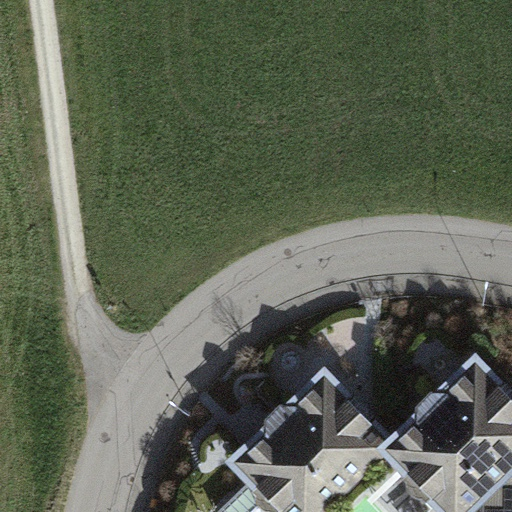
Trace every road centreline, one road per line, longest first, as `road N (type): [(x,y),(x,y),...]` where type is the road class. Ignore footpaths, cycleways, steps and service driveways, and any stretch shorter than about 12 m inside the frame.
road 1 (residential): [(97,511),(161,368),(205,316),(342,250),(404,242),(511,255)]
road 2 (track): [(128,433),(83,297),(42,0)]
